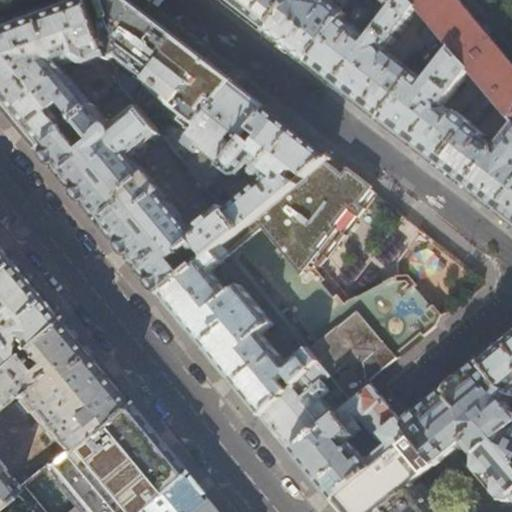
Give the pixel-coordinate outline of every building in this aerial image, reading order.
[(105,64),(112,61),(90,0),(82,0),(36,17),(0,30),(0,99),(5,105),(44,152),(68,131),(72,127),(59,112),(67,106),(80,121),(97,107),(83,89),(83,88),(71,73),(70,74),(63,65),(78,60),(86,66),(103,60),(105,64)] [(90,0),(112,61),(120,59),(160,90),(158,94),(160,98),(186,118),(182,123),(191,130),(187,136),(190,139),(186,145),(200,155),(189,168),(208,189),(269,110),(251,96),(223,75),(154,21),(127,0),(90,0)] [(225,0),(230,3),(269,33),(293,0),(225,0)] [(293,0),(269,33),(289,49),(309,65),(345,18),(348,14),(332,2),(322,0),(293,0)] [(386,52),(420,9),(412,0),(382,0),(390,9),(369,37),(345,18),(309,65),(346,94),(381,121),(417,74),(393,55),(391,58),(384,58),(384,56),(384,55),(383,53),(386,52)] [(511,60),(461,0),(412,0),(420,9),(429,20),(441,34),(444,38),(452,47),(472,72),(489,92),(494,98),(511,119),(511,60)] [(429,43),(441,34),(429,20),(418,30),(429,43)] [(445,107),(472,72),(452,47),(425,80),(417,74),(381,121),(412,144),(440,166),(472,125),(473,124),(459,113),(456,116),(445,107)] [(479,116),(494,98),(489,92),(474,112),(479,116)] [(114,129),(97,107),(80,121),(79,122),(97,144),(86,152),(68,131),(44,152),(76,190),(132,259),(164,297),(188,277),(176,262),(183,256),(191,265),(205,254),(209,259),(224,247),(243,231),(223,207),(195,231),(136,159),(162,136),(139,109),(114,129)] [(302,136),(269,110),(208,189),(211,194),(229,173),(234,177),(243,175),(253,160),(271,175),(235,205),(231,201),(226,201),(221,205),(223,207),(243,231),(321,166),(331,158),(302,136)] [(486,136),(472,125),(440,166),(471,190),(499,212),(511,195),(511,126),(495,149),(484,139),(486,136)] [(321,166),(243,231),(224,247),(232,256),(309,350),(321,364),(332,378),(340,388),(354,404),(355,403),(374,388),(373,387),(407,358),(450,322),(391,251),(321,166)] [(511,195),(499,212),(511,222),(511,195)] [(212,273),(232,256),(224,247),(209,259),(188,277),(164,297),(220,364),(264,417),(321,364),(309,350),(288,367),(263,335),(274,327),(241,288),(230,296),(212,273)] [(0,256),(0,360),(1,360),(2,349),(0,346),(0,344),(6,340),(14,349),(51,318),(22,283),(0,256)] [(14,349),(26,364),(18,371),(5,356),(1,360),(0,360),(0,504),(16,491),(0,471),(0,404),(14,393),(62,452),(122,403),(92,367),(51,318),(14,349)] [(504,388),(511,392),(511,336),(501,345),(481,362),(504,388)] [(511,406),(510,404),(511,399),(511,392),(504,388),(481,362),(444,393),(404,425),(413,436),(436,464),(462,442),(473,456),(473,468),(479,475),(489,476),(495,482),(494,493),(500,500),(511,505),(511,504),(511,511),(511,412),(510,411),(511,409),(511,406)] [(325,383),(332,378),(321,364),(264,417),(278,435),(294,454),(348,409),(354,404),(340,388),(333,393),(325,383)] [(374,388),(355,403),(368,418),(367,419),(380,434),(381,434),(396,451),(413,436),(404,425),(374,388)] [(122,403),(62,452),(46,466),(78,503),(74,506),(78,511),(131,511),(134,510),(179,472),(152,439),(122,403)] [(364,428),(348,409),(294,454),(317,481),(334,502),(374,469),(360,453),(358,454),(358,453),(358,451),(357,449),(355,447),(355,446),(354,444),(352,443),(350,442),(348,442),(364,428)] [(436,464),(413,436),(396,451),(374,469),(334,502),(342,511),(381,511),(408,490),(438,466),(436,464)] [(191,486),(179,472),(134,510),(134,511),(185,511),(201,498),(191,486)] [(426,511),(408,490),(381,511),(426,511)] [(212,511),(211,511),(201,498),(185,511),(212,511)]
